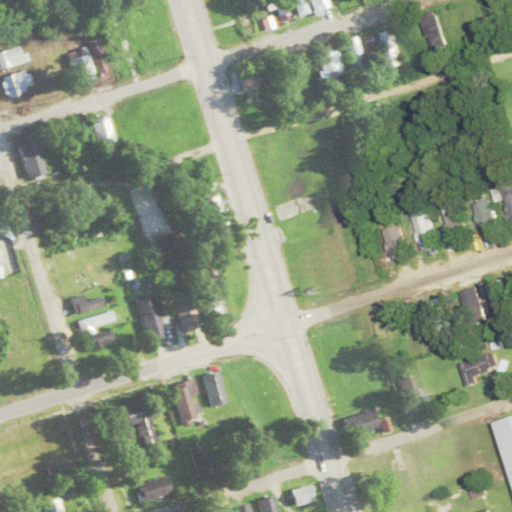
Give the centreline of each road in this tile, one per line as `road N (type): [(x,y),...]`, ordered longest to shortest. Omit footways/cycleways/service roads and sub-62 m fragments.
road 1 (residential): [(0,407),(511,246)]
road 2 (primary): [(343,511),(184,0)]
road 3 (residential): [(0,127),(403,0)]
road 4 (residential): [(153,511),(511,399)]
road 5 (residential): [(108,511),(0,162)]
road 6 (residential): [(226,137),(384,93)]
